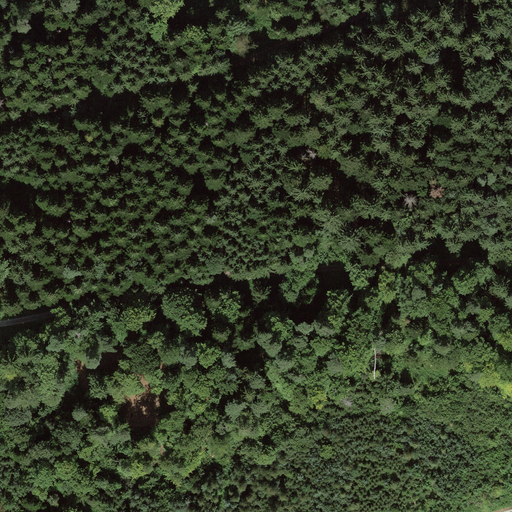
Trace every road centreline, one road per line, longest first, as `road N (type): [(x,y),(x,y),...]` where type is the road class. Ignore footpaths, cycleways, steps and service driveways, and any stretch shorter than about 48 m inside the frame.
road 1 (track): [(0,315),(260,279),(511,259)]
road 2 (track): [(0,129),(138,98),(408,0)]
